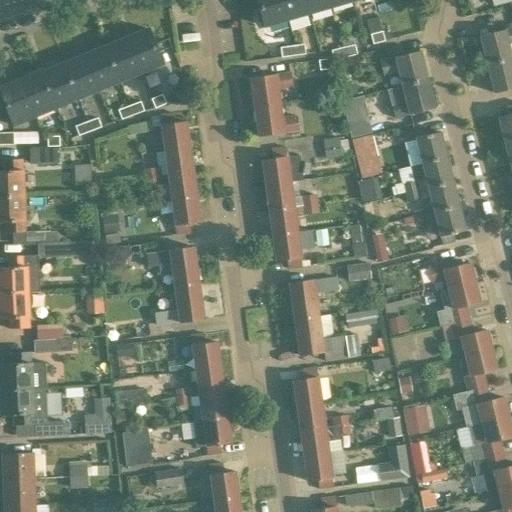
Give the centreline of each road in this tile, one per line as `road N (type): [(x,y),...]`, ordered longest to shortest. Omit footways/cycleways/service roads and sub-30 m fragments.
road 1 (residential): [(284,511),(268,384),(241,366),(226,242),(244,215),(237,167),(212,148),(202,0)]
road 2 (residential): [(441,0),(432,51),(481,241),(501,262),(511,304)]
